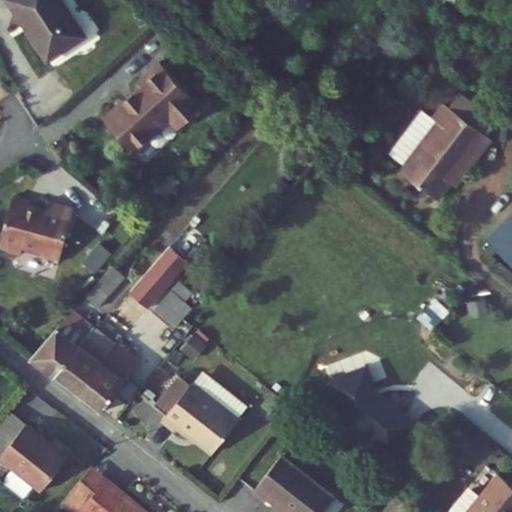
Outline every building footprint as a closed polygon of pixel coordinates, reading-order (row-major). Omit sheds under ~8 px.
[(61,0),(26,0),(13,9),(54,71),(92,46),(61,0)] [(206,120),(164,74),(141,94),(145,98),(109,131),(139,164),(175,131),(183,141),(206,120)] [(395,176),(432,206),(471,158),(476,162),(488,147),(470,133),(481,120),(458,101),(447,114),(443,110),(430,124),(422,117),(386,159),(400,171),(395,176)] [(37,200),(19,195),(5,248),(28,254),(30,246),(50,252),(49,256),(66,261),(81,207),(53,200),(51,208),(35,204),(37,200)] [(113,269),(127,281),(153,250),(139,238),(113,269)] [(169,246),(128,293),(148,310),(189,264),(169,246)] [(178,287),(200,305),(217,284),(196,266),(178,287)] [(45,350),(69,369),(124,304),(100,284),(45,350)] [(69,369),(94,388),(148,323),(124,304),(69,369)] [(94,388),(116,405),(169,342),(148,323),(94,388)] [(350,360),(320,392),(387,454),(417,422),(350,360)] [(212,372),(200,362),(173,394),(186,403),(212,372)] [(198,414),(233,441),(259,409),(212,372),(181,410),(194,420),(198,414)] [(0,449),(16,430),(0,417),(0,449)] [(16,430),(0,449),(0,471),(32,497),(62,460),(44,445),(40,451),(16,430)] [(284,481),(323,511),(325,511),(350,481),(297,440),(268,476),(281,486),(284,481)] [(461,496),(480,511),(502,511),(511,500),(511,460),(498,450),(461,496)] [(74,511),(96,485),(81,473),(52,509),(56,511),(74,511)] [(128,511),(113,499),(96,485),(74,511),(128,511)] [(404,511),(436,511),(410,491),(398,506),(404,511)]
